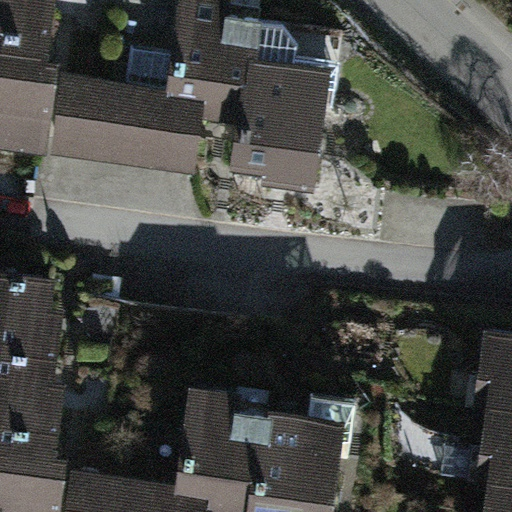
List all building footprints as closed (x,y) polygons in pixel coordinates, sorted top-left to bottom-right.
[(0,0),(0,13),(48,14),(47,0),(0,0)] [(200,94),(238,99),(248,26),(251,0),(171,0),(162,67),(69,54),(58,139),(192,157),(200,94)] [(0,13),(0,93),(47,93),(48,14),(0,13)] [(330,36),(248,26),(238,99),(231,154),(313,165),(330,36)] [(0,254),(0,332),(57,332),(58,255),(0,254)] [(511,311),(479,312),(479,394),(511,394),(511,311)] [(0,332),(0,410),(57,410),(57,332),(0,332)] [(210,511),(213,491),(250,495),(264,374),(181,365),(169,466),(68,454),(61,511),(210,511)] [(339,383),(264,374),(250,495),(325,504),(339,383)] [(511,394),(479,394),(478,476),(511,476),(511,394)] [(0,410),(0,487),(4,488),(3,511),(56,511),(57,410),(0,410)] [(511,511),(511,476),(478,476),(478,511),(511,511)]
